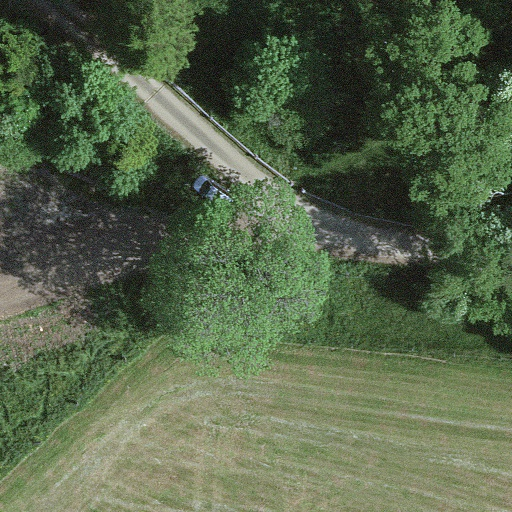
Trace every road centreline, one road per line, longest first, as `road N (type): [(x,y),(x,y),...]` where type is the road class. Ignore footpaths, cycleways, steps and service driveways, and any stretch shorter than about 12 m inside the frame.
road 1 (unclassified): [(511,258),(299,212),(235,171),(47,0)]
road 2 (track): [(299,212),(220,240),(91,269),(0,307)]
